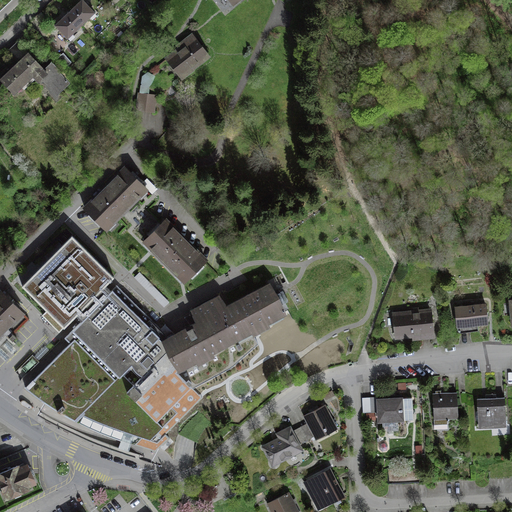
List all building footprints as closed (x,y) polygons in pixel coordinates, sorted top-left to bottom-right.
[(101,18),(86,3),(60,29),(75,43),(101,18)] [(208,56),(192,35),(183,42),(185,44),(166,59),(181,77),(208,56)] [(45,74),(32,58),(5,83),(20,100),(39,82),(57,101),(73,84),(55,66),(45,74)] [(149,73),(143,77),(141,93),(147,94),(148,86),(154,76),(149,73)] [(141,93),(139,93),(137,110),(153,112),(155,95),(147,94),(141,93)] [(106,229),(146,189),(125,168),(85,208),(106,229)] [(206,260),(165,220),(144,241),(185,281),(206,260)] [(117,285),(112,291),(106,285),(113,277),(72,235),(22,285),(47,310),(43,313),(42,315),(47,320),(51,324),(53,326),(54,325),(58,321),(64,327),(76,315),(81,320),(66,336),(65,337),(67,340),(70,343),(26,387),(33,394),(44,402),(53,408),(66,416),(80,423),(91,428),(103,433),(117,438),(124,431),(125,431),(125,433),(126,434),(127,436),(128,436),(129,436),(130,436),(131,435),(133,434),(140,436),(150,439),(177,413),(170,406),(190,386),(192,388),(231,368),(258,344),(253,334),(269,326),(268,320),(283,312),(281,307),(282,306),(280,302),(278,299),(276,299),(269,285),(249,296),(248,294),(246,295),(247,297),(225,309),(218,297),(193,310),(199,322),(176,335),(172,331),(171,332),(165,327),(162,330),(117,285)] [(7,328),(23,312),(2,291),(0,293),(0,334),(3,331),(13,340),(16,337),(7,328)] [(455,307),(458,332),(478,330),(478,323),(487,322),(485,304),(455,307)] [(413,338),(433,336),(431,310),(394,313),(396,337),(413,335),(413,338)] [(39,361),(32,355),(16,372),(22,378),(39,361)] [(457,393),(432,394),(434,429),(447,428),(446,418),(458,417),(457,393)] [(489,398),(477,399),(478,426),(506,425),(504,397),(496,398),(496,394),(489,394),(489,398)] [(378,412),(377,399),(377,397),(370,397),(370,412),(378,412)] [(412,397),(377,399),(378,412),(378,421),(413,419),(412,397)] [(20,402),(21,404),(25,406),(28,408),(29,409),(30,409),(31,408),(32,407),(32,406),(31,405),(25,400),(24,400),(22,400),(21,401),(20,402)] [(337,428),(325,404),(303,415),(307,423),(300,426),(307,440),(314,436),(315,439),(337,428)] [(307,440),(300,426),(291,431),(290,428),(284,431),(280,433),(282,438),(264,447),(273,464),(300,450),(298,445),(307,440)] [(503,463),(496,464),(496,478),(504,478),(503,463)] [(17,465),(0,472),(0,482),(6,497),(27,489),(26,485),(34,481),(27,464),(18,468),(17,465)] [(496,464),(488,464),(489,479),(496,478),(496,464)] [(467,465),(459,466),(460,480),(467,480),(467,465)] [(474,465),(467,465),(467,480),(475,479),(474,465)] [(452,466),(444,467),(445,481),(452,481),(452,466)] [(459,466),(452,466),(452,481),(460,480),(459,466)] [(444,467),(437,467),(437,481),(445,481),(444,467)] [(409,468),(402,469),(402,483),(410,483),(409,468)] [(417,468),(409,468),(410,483),(418,483),(417,468)] [(387,484),(395,484),(395,469),(387,470),(387,484)] [(331,470),(306,483),(319,506),(343,493),(331,470)] [(297,511),(288,492),(268,503),(272,511),(297,511)]
